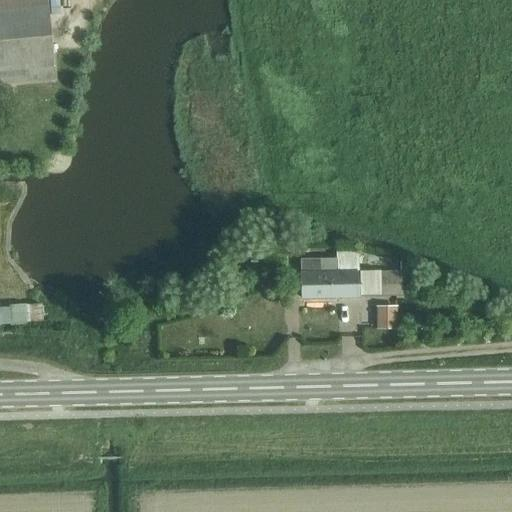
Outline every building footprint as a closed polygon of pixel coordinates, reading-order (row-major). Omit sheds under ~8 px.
[(0,0),(0,84),(56,79),(48,0),(0,0)] [(88,33),(90,0),(76,0),(75,32),(88,33)] [(286,245),(260,245),(260,269),(286,268),(286,245)] [(319,259),(301,259),(302,296),(359,295),(401,294),(400,270),(358,271),(358,252),(336,252),(337,258),(319,259)] [(218,283),(203,287),(205,297),(220,293),(218,283)] [(41,304),(24,305),(25,321),(41,320),(41,304)] [(24,305),(8,305),(8,308),(9,324),(25,323),(25,321),(24,305)] [(395,306),(377,306),(377,328),(396,327),(395,306)] [(8,308),(0,307),(0,323),(9,324),(8,308)]
